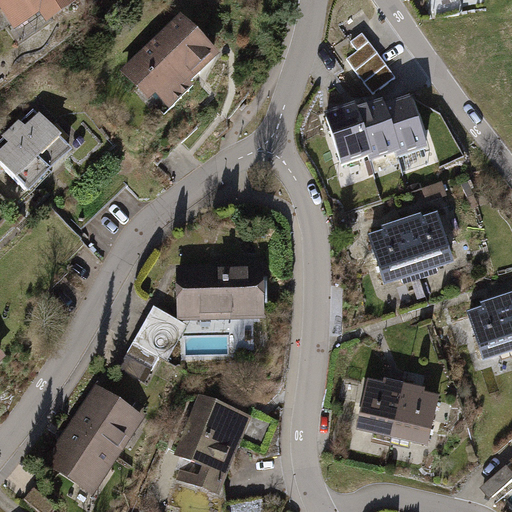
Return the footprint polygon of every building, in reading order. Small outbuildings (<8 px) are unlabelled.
[(0,0),(0,2),(17,28),(48,7),(57,20),(85,0),(0,0)] [(170,115),(225,58),(185,19),(130,76),(170,115)] [(345,43),(373,93),(399,77),(371,28),(345,43)] [(411,102),(384,111),(397,153),(398,157),(426,147),(411,102)] [(382,107),(358,115),(371,156),(373,161),(397,153),(384,111),(382,107)] [(20,133),(60,176),(86,151),(46,109),(20,133)] [(356,109),(328,118),(343,165),(371,156),(358,115),(356,109)] [(0,163),(35,200),(60,176),(20,133),(0,152),(0,163)] [(409,234),(424,282),(462,269),(446,222),(409,234)] [(371,246),(387,294),(424,282),(409,234),(371,246)] [(266,267),(181,273),(184,326),(270,320),(266,267)] [(470,323),(485,370),(511,361),(511,323),(508,310),(470,323)] [(141,351),(171,367),(189,334),(160,317),(141,351)] [(162,383),(171,367),(141,351),(132,367),(162,383)] [(0,376),(11,366),(0,353),(0,376)] [(373,381),(360,437),(398,446),(411,390),(373,381)] [(411,390),(398,446),(435,455),(448,398),(411,390)] [(123,468),(149,431),(100,396),(74,433),(123,468)] [(171,483),(220,503),(253,424),(204,404),(171,483)] [(96,505),(123,468),(74,433),(47,470),(96,505)] [(511,465),(486,484),(495,496),(511,482),(511,465)] [(27,510),(30,511),(55,511),(37,498),(27,510)]
